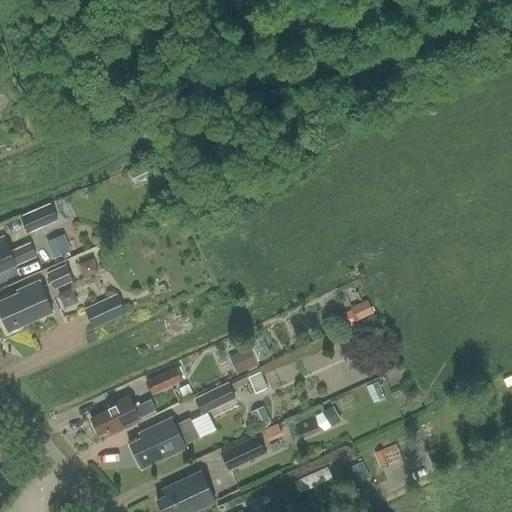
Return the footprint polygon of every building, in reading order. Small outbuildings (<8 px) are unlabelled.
[(20,220),(27,237),(57,224),(50,208),(20,220)] [(72,255),(64,236),(48,243),(55,262),(72,255)] [(0,273),(36,257),(31,245),(10,255),(3,240),(0,241),(0,273)] [(81,274),(96,272),(93,252),(78,255),(81,274)] [(54,292),(73,283),(65,266),(46,276),(54,292)] [(38,283),(18,292),(19,295),(0,303),(0,313),(8,333),(52,314),(38,283)] [(63,305),(78,302),(76,289),(60,292),(63,305)] [(117,296),(84,311),(93,330),(112,321),(115,328),(128,322),(117,296)] [(252,348),(229,357),(237,374),(248,369),(249,371),(258,367),(257,365),(259,364),(252,348)] [(147,385),(152,396),(182,383),(177,371),(147,385)] [(238,399),(234,390),(231,383),(197,399),(204,415),(238,399)] [(100,437),(112,431),(114,435),(141,421),(140,419),(155,412),(151,403),(136,410),(130,397),(108,408),(109,411),(91,420),(100,437)] [(325,431),(329,428),(342,420),(333,406),(321,414),(317,417),(325,431)] [(270,423),(263,407),(250,413),(258,429),(270,423)] [(140,435),(142,440),(130,446),(142,471),(187,449),(186,446),(212,434),(202,414),(176,427),(172,420),(140,435)] [(283,436),(277,424),(264,431),(269,442),(283,436)] [(222,454),(229,470),(263,454),(256,439),(222,454)] [(389,463),(394,482),(420,476),(416,458),(389,463)] [(328,467),(296,481),(301,493),(333,478),(328,467)] [(0,511),(0,492),(9,485),(0,473),(0,511)] [(169,495),(156,501),(160,511),(195,511),(214,503),(200,473),(166,488),(169,495)]
